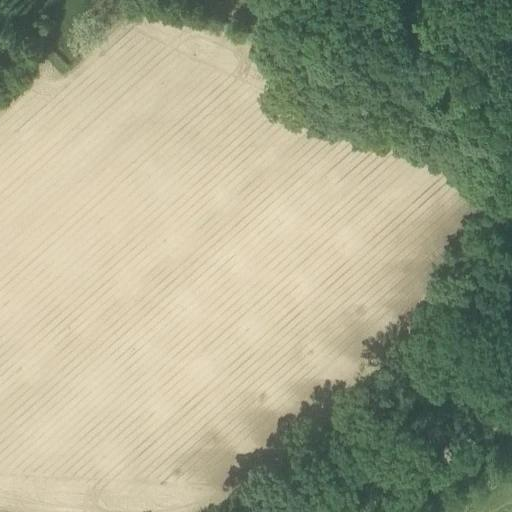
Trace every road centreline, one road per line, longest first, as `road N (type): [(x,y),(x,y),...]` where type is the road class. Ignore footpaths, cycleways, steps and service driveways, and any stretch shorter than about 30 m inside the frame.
road 1 (track): [(208,0),(511,135)]
road 2 (unclassified): [(368,511),(511,409)]
